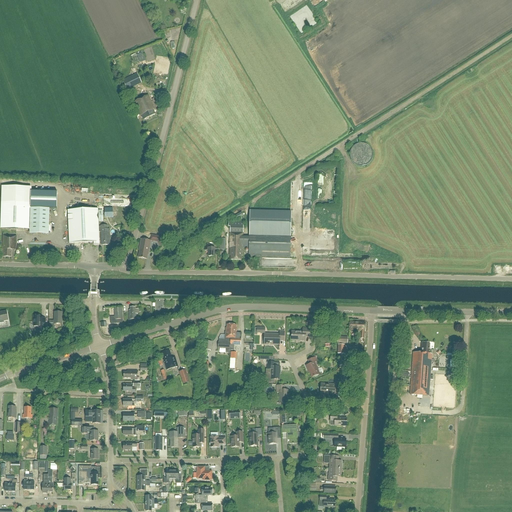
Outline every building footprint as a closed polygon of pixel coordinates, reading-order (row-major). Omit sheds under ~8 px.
[(302,10),(292,18),(303,34),(318,23),(316,19),(311,22),(311,21),(306,25),(303,20),(305,19),(303,16),(305,15),(302,10)] [(146,62),(142,53),(131,57),(134,66),(146,62)] [(141,83),(137,74),(122,81),(126,90),(141,83)] [(155,110),(148,96),(135,102),(143,120),(155,114),(153,110),(155,110)] [(30,209),(49,209),(56,209),(57,191),(31,191),(31,204),(30,209)] [(49,209),(30,209),(31,204),(1,203),(1,229),(30,230),(30,234),(48,234),(49,209)] [(104,221),(104,209),(68,211),(69,243),(94,242),(94,245),(99,245),(99,233),(101,233),(102,245),(110,245),(110,230),(108,230),(108,226),(101,226),(101,227),(99,227),(99,221),(104,221)] [(238,223),(228,223),(228,227),(230,227),(229,256),(231,256),(231,260),(241,260),(241,256),(243,256),(243,249),(249,249),(249,257),(290,258),(291,212),(250,211),(249,237),(243,237),(244,220),(238,220),(238,223)] [(16,236),(3,236),(3,249),(1,249),(1,255),(3,255),(3,257),(12,257),(12,250),(16,250),(16,236)] [(151,241),(141,239),(139,251),(140,251),(138,258),(147,259),(148,252),(149,252),(151,241)] [(211,245),(205,245),(205,251),(208,251),(208,256),(215,257),(215,248),(211,248),(211,245)] [(123,324),(122,308),(114,309),(115,317),(110,318),(111,325),(123,324)] [(135,308),(130,308),(130,311),(129,311),(129,325),(132,325),(132,320),(136,320),(136,314),(138,314),(138,310),(135,310),(135,308)] [(8,320),(7,312),(0,312),(0,323),(4,323),(3,321),(8,320)] [(62,313),(54,312),(54,321),(49,321),(49,329),(54,329),(54,324),(62,324),(62,313)] [(41,316),(33,316),(33,327),(37,327),(37,331),(45,331),(45,319),(41,319),(41,316)] [(359,331),(359,323),(350,322),(349,331),(359,331)] [(230,344),(231,344),(232,325),(227,325),(227,329),(226,329),(226,333),(225,333),(225,343),(219,343),(218,348),(230,349),(230,344)] [(232,325),(231,344),(231,345),(241,346),(241,339),(237,338),(238,334),(237,334),(237,329),(237,326),(232,325)] [(310,329),(303,328),(303,332),(292,331),(292,341),(306,341),(306,337),(310,337),(312,337),(313,331),(310,330),(310,329)] [(285,331),(280,331),(280,334),(264,334),(264,344),(269,344),(269,345),(270,345),(270,344),(274,344),(274,345),(280,345),(280,341),(284,341),(285,331)] [(429,344),(422,343),(421,353),(413,353),(410,395),(429,396),(432,354),(430,354),(430,350),(429,349),(429,344)] [(337,345),(337,353),(345,353),(346,345),(337,345)] [(172,358),(169,351),(162,353),(165,360),(163,360),(167,371),(178,367),(175,357),(172,358)] [(317,361),(315,358),(308,361),(310,364),(306,366),(308,370),(309,370),(312,378),(320,374),(323,373),(321,369),(318,370),(315,362),(317,361)] [(274,363),(268,362),(268,370),(272,370),(271,380),(277,380),(277,381),(278,381),(278,380),(279,380),(280,372),(280,367),(274,367),(274,363)] [(189,382),(186,370),(179,372),(183,384),(189,382)] [(137,371),(129,371),(129,373),(124,373),(123,379),(132,379),(131,380),(137,380),(137,371)] [(342,383),(334,383),(334,385),(321,384),(321,393),(336,394),(336,390),(341,391),(342,383)] [(263,385),(263,394),(268,394),(268,390),(272,391),(272,385),(263,385)] [(284,386),(277,386),(276,393),(280,393),(279,404),(288,404),(288,391),(284,390),(284,386)] [(16,407),(9,407),(8,418),(16,418),(16,413),(15,413),(16,407)] [(31,408),(25,408),(24,416),(23,415),(23,419),(32,419),(32,416),(31,416),(31,408)] [(58,409),(49,408),(49,413),(50,413),(49,426),(57,426),(58,409)] [(100,411),(93,411),(85,411),(85,423),(93,423),(93,424),(100,424),(100,411)] [(324,414),(314,413),(314,422),(316,422),(316,417),(323,418),(324,414)] [(337,415),(331,415),(331,421),(335,422),(335,426),(346,427),(347,419),(337,418),(337,415)] [(298,444),(297,425),(287,426),(282,426),(283,433),(287,433),(288,440),(290,440),(290,444),(293,444),(294,444),(298,444)] [(94,428),(82,428),(82,434),(87,434),(87,433),(90,433),(90,441),(98,441),(98,432),(94,432),(94,428)] [(184,428),(177,428),(177,432),(170,432),(170,438),(171,438),(171,447),(178,447),(178,438),(184,438),(184,428)] [(281,438),(280,428),(273,428),(273,429),(268,429),(269,434),(269,444),(277,444),(277,438),(281,438)] [(262,436),(262,429),(256,429),(256,434),(249,434),(250,446),(258,446),(258,436),(262,436)] [(204,430),(199,430),(199,435),(193,435),(193,447),(201,448),(201,439),(204,439),(204,430)] [(243,442),(243,432),(237,432),(237,436),(231,437),(232,448),(240,447),(239,443),(243,442)] [(338,435),(330,435),(330,439),(335,440),(334,447),(346,448),(346,440),(338,439),(338,435)] [(218,438),(218,437),(210,437),(210,448),(218,448),(218,444),(221,444),(221,445),(226,445),(226,438),(218,438)] [(330,469),(342,469),(341,469),(341,464),(341,461),(338,461),(338,457),(324,456),(324,464),(330,464),(330,469)] [(38,462),(29,462),(29,475),(25,475),(25,478),(33,478),(33,471),(38,471),(38,462)] [(89,467),(79,466),(79,467),(77,467),(77,477),(79,477),(79,485),(83,485),(83,483),(91,483),(91,485),(98,485),(98,479),(100,479),(100,467),(91,467),(89,467)] [(209,471),(209,467),(197,467),(197,473),(193,473),(193,479),(197,479),(203,479),(203,480),(211,480),(211,479),(212,479),(212,471),(209,471)] [(342,469),(330,469),(330,477),(328,477),(328,481),(337,482),(337,477),(340,477),(341,474),(341,470),(342,470),(342,469)] [(137,484),(150,484),(150,481),(146,481),(146,477),(148,477),(148,470),(140,470),(140,476),(137,476),(137,484)] [(169,480),(172,480),(173,471),(167,471),(167,477),(164,477),(163,483),(169,483),(169,480)] [(173,471),(172,480),(176,480),(176,484),(182,484),(182,477),(178,477),(179,471),(173,471)] [(194,496),(194,500),(206,500),(206,496),(212,496),(212,488),(202,488),(202,495),(196,495),(196,496),(194,496)] [(326,496),(320,496),(320,501),(324,501),(324,507),(335,508),(335,500),(326,500),(326,496)] [(206,500),(194,500),(196,500),(196,504),(202,504),(202,511),(212,511),(212,504),(206,504),(206,500)]
